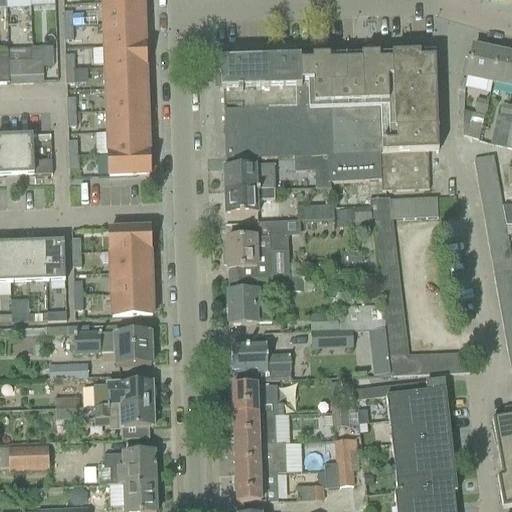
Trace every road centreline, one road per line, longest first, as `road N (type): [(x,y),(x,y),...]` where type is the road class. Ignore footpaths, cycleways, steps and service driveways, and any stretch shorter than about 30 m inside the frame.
road 1 (residential): [(484,511),(477,391),(494,389),(447,135),(455,19)]
road 2 (residential): [(188,511),(172,29)]
road 3 (residential): [(455,19),(172,29)]
